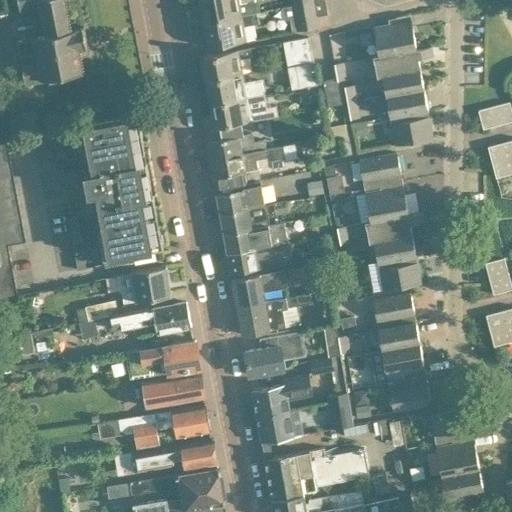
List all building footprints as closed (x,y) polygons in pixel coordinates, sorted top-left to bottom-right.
[(63,0),(17,0),(20,9),(42,5),(48,34),(70,30),(63,0)] [(201,0),(205,21),(257,11),(255,0),(239,3),(238,0),(201,0)] [(325,0),(317,0),(294,4),(298,30),(318,26),(316,16),(328,13),(325,0)] [(257,11),(205,21),(210,47),(246,40),(243,26),(259,23),(257,11)] [(389,23),(374,26),(377,46),(379,54),(416,48),(416,47),(413,27),(391,31),(389,23)] [(70,30),(48,34),(17,40),(25,83),(62,76),(63,80),(83,76),(79,56),(88,54),(83,27),(70,30)] [(309,36),(283,41),(286,55),(311,50),(309,36)] [(379,54),(373,55),(374,62),(380,61),(383,74),(420,67),(418,57),(433,55),(431,44),(416,47),(416,48),(379,54)] [(250,47),(201,56),(205,80),(206,80),(243,74),(240,58),(252,56),(250,47)] [(311,50),(286,55),(288,68),(296,67),(314,63),(311,50)] [(333,63),(335,77),(337,80),(347,78),(344,61),(333,63)] [(314,63),(296,67),(300,88),(318,85),(314,63)] [(420,67),(383,74),(386,95),(424,88),(420,67)] [(243,74),(206,80),(210,103),(248,97),(260,95),(258,87),(246,89),(245,83),(243,74)] [(323,79),(328,106),(341,103),(337,80),(335,77),(323,79)] [(345,85),(348,102),(358,100),(355,83),(345,85)] [(424,88),(386,95),(390,116),(428,109),(424,88)] [(212,115),(203,117),(205,129),(209,128),(242,123),(264,119),(262,110),(251,112),(248,97),(210,103),(212,115)] [(358,100),(348,102),(351,118),(361,117),(358,100)] [(511,110),(510,101),(478,109),(483,128),(511,120),(511,110)] [(78,120),(88,173),(86,173),(89,191),(93,191),(105,264),(164,254),(153,194),(157,194),(157,192),(153,193),(151,184),(155,183),(148,148),(145,148),(137,109),(78,120)] [(428,109),(390,116),(392,124),(395,144),(433,137),(428,109)] [(365,121),(355,123),(357,136),(368,134),(365,121)] [(211,140),(207,140),(210,158),(283,145),(281,135),(255,140),(253,133),(244,135),(242,123),(209,128),(211,140)] [(59,126),(51,127),(53,141),(61,139),(59,126)] [(6,137),(0,137),(0,149),(8,148),(6,137)] [(511,139),(488,146),(496,177),(511,172),(511,139)] [(62,143),(54,145),(56,157),(64,156),(62,143)] [(283,145),(210,158),(216,187),(248,182),(261,179),(257,159),(267,157),(268,160),(285,156),(283,145)] [(8,148),(0,149),(0,161),(10,160),(8,148)] [(377,155),(360,159),(365,187),(381,184),(402,180),(397,152),(377,155)] [(10,160),(0,161),(0,173),(13,172),(10,160)] [(323,166),(326,176),(336,174),(334,164),(323,166)] [(79,168),(59,172),(62,185),(81,181),(79,168)] [(13,172),(0,173),(0,185),(15,183),(13,172)] [(307,181),(310,195),(325,192),(322,178),(307,181)] [(381,188),(365,191),(366,196),(367,200),(369,211),(407,204),(402,180),(381,184),(381,188)] [(15,183),(0,185),(0,197),(17,195),(15,183)] [(217,192),(220,211),(265,203),(264,200),(261,184),(217,192)] [(17,195),(0,197),(0,209),(19,206),(17,195)] [(286,199),(265,203),(220,211),(224,232),(270,223),(268,213),(287,209),(286,199)] [(371,219),(365,220),(369,238),(369,241),(375,240),(412,233),(410,223),(425,220),(423,211),(408,214),(407,204),(369,211),(371,219)] [(19,206),(0,209),(0,221),(21,218),(19,206)] [(70,229),(78,227),(75,215),(68,217),(70,229)] [(314,217),(315,225),(328,223),(327,215),(314,217)] [(21,218),(0,221),(0,233),(23,230),(21,218)] [(284,220),(270,223),(224,232),(227,251),(279,241),(288,240),(286,231),(284,220)] [(337,229),(341,244),(351,241),(348,226),(337,229)] [(80,240),(78,227),(70,229),(72,242),(80,240)] [(23,230),(0,233),(0,245),(8,244),(26,241),(23,230)] [(412,233),(375,240),(378,261),(416,254),(412,233)] [(279,241),(227,251),(231,273),(259,268),(257,257),(281,253),(279,241)] [(0,258),(1,262),(0,262),(0,275),(13,273),(8,244),(0,245),(0,258)] [(336,251),(339,268),(349,266),(346,249),(336,251)] [(83,254),(75,256),(77,268),(85,267),(83,254)] [(416,254),(378,261),(384,289),(401,286),(421,283),(416,254)] [(486,262),(485,262),(486,264),(494,293),(511,288),(511,287),(504,257),(486,262)] [(118,275),(120,291),(123,292),(124,301),(137,299),(137,300),(171,295),(166,264),(131,270),(131,273),(118,275)] [(289,269),(291,278),(316,273),(315,264),(289,269)] [(232,278),(237,305),(265,300),(264,290),(287,286),(284,269),(232,278)] [(13,273),(0,275),(0,287),(15,284),(13,273)] [(15,284),(0,287),(0,299),(17,296),(15,284)] [(345,287),(331,289),(333,301),(347,298),(345,287)] [(326,289),(312,293),(317,312),(330,308),(326,289)] [(265,300),(237,305),(242,334),(286,326),(283,309),(287,308),(286,305),(311,301),(309,292),(265,300)] [(373,299),(378,323),(415,316),(411,293),(373,299)] [(115,298),(86,305),(86,308),(89,317),(118,310),(115,298)] [(145,306),(115,312),(118,326),(154,318),(157,333),(192,326),(187,301),(146,309),(145,306)] [(511,307),(486,314),(494,345),(511,340),(511,307)] [(86,308),(76,310),(79,322),(89,320),(89,319),(89,317),(86,308)] [(354,315),(341,317),(344,331),(357,329),(354,315)] [(415,316),(378,323),(382,346),(419,339),(415,316)] [(250,374),(269,370),(283,368),(281,356),(304,352),(300,330),(285,333),(265,337),(267,346),(245,350),(250,374)] [(0,338),(0,372),(11,371),(9,355),(34,350),(31,333),(7,336),(7,338),(0,338)] [(337,336),(340,356),(347,355),(358,353),(355,333),(337,336)] [(196,339),(125,351),(129,378),(153,374),(153,375),(200,367),(196,339)] [(419,339),(382,346),(388,377),(402,374),(400,366),(424,362),(419,339)] [(311,359),(314,374),(333,370),(331,356),(311,359)] [(201,371),(143,380),(115,385),(117,394),(145,390),(145,394),(171,389),(173,401),(205,396),(201,371)] [(252,389),(257,414),(290,407),(288,398),(313,393),(309,372),(282,377),(283,383),(252,389)] [(426,374),(406,377),(388,381),(394,410),(431,403),(426,374)] [(86,383),(87,389),(106,386),(105,376),(89,379),(90,383),(86,383)] [(338,392),(328,394),(334,427),(344,426),(353,424),(348,391),(338,392)] [(354,397),(357,417),(372,415),(370,403),(363,404),(362,396),(354,397)] [(205,403),(118,419),(120,429),(125,432),(135,430),(138,447),(159,443),(156,428),(175,425),(177,436),(210,430),(205,403)] [(297,406),(290,407),(257,414),(262,441),(303,434),(297,406)] [(431,413),(434,433),(436,442),(473,435),(468,406),(431,413)] [(401,415),(402,423),(413,421),(412,413),(401,415)] [(386,418),(377,419),(380,434),(389,433),(386,418)] [(367,423),(344,427),(345,435),(368,431),(367,423)] [(0,436),(4,460),(21,457),(17,434),(0,436)] [(153,449),(132,452),(131,452),(134,466),(183,457),(185,468),(218,462),(213,438),(153,449)] [(437,446),(442,474),(479,468),(476,447),(454,451),(452,443),(437,446)] [(265,458),(272,499),(304,493),(304,491),(316,488),(315,483),(368,474),(363,446),(324,453),(323,447),(265,458)] [(424,465),(411,467),(413,480),(426,477),(424,465)] [(226,511),(219,467),(129,481),(131,494),(173,488),(173,485),(180,484),(182,495),(133,503),(134,511),(226,511)] [(479,468),(442,474),(447,503),(463,500),(461,492),(483,488),(479,468)] [(378,494),(391,490),(386,471),(373,474),(378,494)] [(68,477),(58,478),(61,492),(70,491),(68,477)] [(304,493),(272,499),(274,511),(308,511),(347,505),(364,502),(362,490),(345,493),(309,499),(310,502),(306,503),(304,493)] [(347,505),(308,511),(365,511),(364,504),(364,502),(347,505)]
